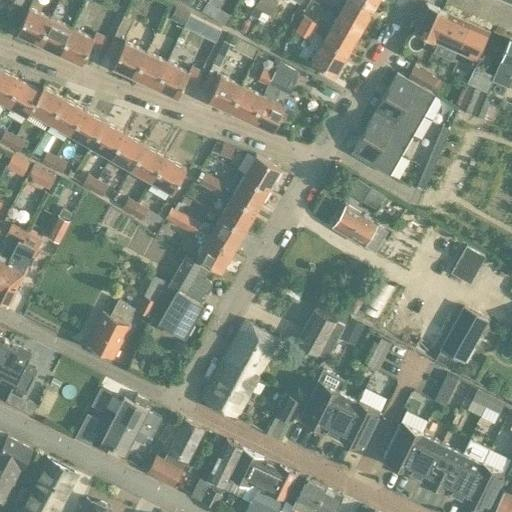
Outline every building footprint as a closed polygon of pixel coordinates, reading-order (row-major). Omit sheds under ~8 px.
[(255,5),(261,9),(266,0),(256,0),(254,5),(255,5)] [(266,0),(261,9),(269,14),(276,0),(266,0)] [(360,28),(373,5),(364,0),(344,0),(336,14),(360,28)] [(425,2),(413,30),(455,50),(475,59),(487,31),(488,31),(468,22),(425,2)] [(16,31),(38,41),(50,16),(29,5),(16,31)] [(170,17),(184,23),(189,12),(175,5),(170,17)] [(255,5),(249,15),(256,19),(261,9),(255,5)] [(189,12),(184,23),(194,28),(199,17),(189,12)] [(305,14),(300,23),(314,31),(319,22),(305,14)] [(347,50),(360,28),(336,14),(323,36),(347,50)] [(59,51),(71,26),(50,16),(38,41),(59,51)] [(314,31),(300,23),(296,30),(310,38),(314,31)] [(71,26),(59,51),(80,61),(90,41),(100,46),(105,37),(94,32),(92,36),(71,26)] [(217,53),(211,63),(218,67),(224,56),(230,45),(233,47),(233,48),(251,57),(256,47),(242,40),(227,33),(226,34),(222,41),(217,53)] [(347,50),(323,36),(310,60),(320,66),(334,73),(347,50)] [(511,62),(511,38),(510,38),(501,58),(511,62)] [(112,65),(133,75),(145,50),(124,40),(121,45),(110,40),(106,48),(117,54),(112,65)] [(154,85),(166,60),(145,50),(133,75),(154,85)] [(166,60),(154,85),(176,96),(186,75),(196,80),(200,71),(190,66),(187,70),(166,60)] [(310,60),(306,67),(316,73),(320,66),(310,60)] [(268,83),(263,94),(274,99),(279,88),(288,92),(297,73),(296,73),(277,64),(273,74),(268,83)] [(414,64),(406,77),(428,90),(436,77),(414,64)] [(0,98),(6,102),(20,78),(0,66),(0,98)] [(262,69),(258,78),(268,83),(273,74),(262,69)] [(406,77),(396,71),(384,92),(423,114),(435,94),(428,90),(406,77)] [(207,99),(229,109),(241,84),(219,74),(217,79),(206,74),(202,83),(212,87),(207,99)] [(27,114),(30,109),(41,90),(40,90),(20,78),(6,102),(27,114)] [(263,94),(262,94),(241,84),(229,109),(251,119),(263,94)] [(470,112),(480,89),(468,84),(458,107),(470,112)] [(43,85),(40,90),(41,90),(30,109),(51,121),(64,97),(43,85)] [(492,94),(480,89),(470,112),(482,117),(492,94)] [(423,114),(384,92),(373,111),(412,134),(423,114)] [(263,94),(251,119),(273,129),(284,103),(274,99),(263,94)] [(446,119),(454,104),(440,96),(436,104),(432,102),(427,109),(446,119)] [(71,133),(84,109),(64,97),(51,121),(71,133)] [(91,144),(104,120),(84,109),(71,133),(91,144)] [(412,134),(373,111),(362,131),(401,154),(412,134)] [(111,156),(124,132),(104,120),(91,144),(111,156)] [(435,140),(442,143),(449,129),(441,125),(435,140)] [(0,136),(0,139),(9,144),(14,134),(4,128),(0,136)] [(401,154),(362,131),(350,152),(389,174),(401,154)] [(131,168),(144,144),(124,132),(111,156),(131,168)] [(14,134),(9,144),(19,150),(25,139),(14,134)] [(442,143),(435,140),(429,155),(436,158),(442,143)] [(230,155),(233,145),(222,142),(219,152),(230,155)] [(151,179),(164,155),(144,144),(131,168),(151,179)] [(41,161),(51,166),(57,155),(47,150),(41,161)] [(243,174),(267,188),(279,166),(255,152),(243,174)] [(28,161),(12,153),(6,165),(22,173),(28,161)] [(57,155),(51,166),(61,171),(66,161),(57,155)] [(164,155),(151,179),(171,191),(185,167),(164,155)] [(436,158),(429,155),(422,170),(430,173),(436,158)] [(54,175),(33,164),(26,175),(48,187),(54,175)] [(424,188),(430,173),(422,170),(416,185),(424,188)] [(204,172),(199,181),(209,186),(214,177),(204,172)] [(91,189),(98,178),(88,173),(81,183),(91,189)] [(243,174),(231,194),(256,208),(267,188),(243,174)] [(214,177),(209,186),(219,192),(224,183),(214,177)] [(107,184),(98,178),(91,189),(101,195),(107,184)] [(370,187),(362,200),(376,208),(383,195),(370,187)] [(231,194),(220,214),(244,228),(256,208),(231,194)] [(122,206),(132,212),(138,202),(128,196),(122,206)] [(185,205),(178,200),(173,208),(170,207),(168,211),(178,217),(181,213),(185,205)] [(138,202),(132,212),(141,218),(147,207),(138,202)] [(345,204),(332,225),(363,244),(363,243),(369,233),(377,237),(383,228),(345,204)] [(57,239),(70,212),(63,207),(49,235),(57,239)] [(168,211),(165,216),(176,222),(178,217),(168,211)] [(181,213),(178,217),(176,222),(185,227),(191,218),(181,213)] [(191,218),(185,227),(195,233),(198,228),(232,248),(244,228),(220,214),(212,228),(201,222),(200,224),(191,218)] [(21,238),(26,230),(12,223),(3,240),(5,241),(0,251),(0,272),(18,236),(21,238)] [(220,269),(232,248),(198,228),(195,233),(194,235),(204,241),(196,255),(220,269)] [(117,234),(108,229),(103,238),(112,243),(117,234)] [(42,238),(26,230),(21,238),(18,236),(0,272),(0,297),(9,302),(27,266),(22,263),(31,245),(37,247),(42,238)] [(485,255),(466,244),(451,271),(470,282),(485,255)] [(198,300),(203,291),(205,291),(207,290),(208,289),(209,288),(210,287),(210,286),(211,284),(211,283),(211,282),(210,281),(210,280),(209,278),(208,277),(207,276),(205,276),(209,269),(184,255),(158,300),(167,305),(158,320),(183,334),(201,302),(198,300)] [(154,274),(144,293),(137,307),(147,313),(155,299),(158,300),(168,281),(154,274)] [(378,318),(395,285),(377,275),(360,308),(378,318)] [(282,289),(297,297),(302,289),(287,280),(282,289)] [(325,357),(349,311),(320,296),(296,342),(325,357)] [(125,321),(133,306),(118,298),(110,313),(103,309),(87,341),(113,354),(129,323),(125,321)] [(463,360),(485,318),(463,305),(434,357),(451,366),(457,357),(463,360)] [(350,316),(343,329),(357,336),(363,323),(350,316)] [(245,319),(224,357),(258,375),(279,337),(245,319)] [(0,362),(12,340),(0,334),(0,362)] [(374,350),(384,355),(391,342),(380,336),(374,350)] [(32,350),(12,340),(0,362),(0,377),(13,384),(10,390),(22,396),(33,374),(23,369),(32,350)] [(377,368),(384,355),(374,350),(367,363),(377,368)] [(258,375),(224,357),(202,398),(235,417),(258,375)] [(481,365),(468,357),(461,370),(474,378),(481,365)] [(317,378),(298,416),(321,427),(321,426),(339,390),(339,389),(338,389),(343,378),(323,368),(317,378)] [(169,378),(164,369),(156,373),(162,382),(169,378)] [(447,372),(441,385),(451,390),(458,377),(447,372)] [(53,377),(50,384),(58,388),(61,382),(53,377)] [(445,404),(451,390),(441,385),(434,399),(445,404)] [(100,387),(96,395),(106,401),(111,392),(100,387)] [(340,435),(339,436),(361,447),(367,436),(379,413),(379,412),(380,410),(386,398),(364,387),(359,399),(358,399),(340,435)] [(486,405),(491,395),(477,388),(472,398),(486,405)] [(339,390),(321,426),(340,435),(358,399),(339,390)] [(112,416),(145,433),(150,435),(160,415),(145,408),(146,407),(144,405),(147,399),(136,393),(132,400),(123,395),(112,416)] [(288,393),(277,413),(291,420),(302,400),(288,393)] [(504,401),(491,395),(486,405),(499,411),(504,401)] [(37,404),(26,398),(21,408),(31,414),(37,404)] [(388,446),(382,457),(404,468),(422,431),(423,431),(428,420),(406,409),(401,420),(399,423),(388,446)] [(79,426),(74,436),(88,444),(94,433),(90,431),(96,417),(85,412),(79,426)] [(141,441),(145,433),(112,416),(101,437),(111,442),(107,450),(118,455),(122,448),(124,449),(131,436),(141,441)] [(187,458),(203,425),(185,416),(165,457),(157,453),(148,470),(174,483),(183,467),(182,467),(187,458)] [(422,431),(404,468),(423,477),(441,441),(422,431)] [(23,467),(33,447),(8,433),(0,448),(0,497),(3,499),(14,478),(15,478),(22,466),(23,467)] [(226,438),(206,479),(213,483),(210,489),(219,493),(224,483),(225,481),(242,446),(226,438)] [(463,452),(445,488),(453,492),(463,496),(464,497),(482,461),(481,461),(487,449),(470,440),(464,452),(463,452)] [(423,477),(423,478),(445,488),(463,452),(441,441),(423,477)] [(242,446),(225,481),(229,483),(232,478),(248,486),(251,480),(258,484),(270,460),(242,446)] [(464,497),(464,498),(486,509),(504,471),(510,459),(489,449),(483,461),(482,460),(482,461),(464,497)] [(55,511),(78,471),(48,455),(17,511),(18,511),(55,511)] [(274,511),(275,511),(283,497),(284,497),(296,473),(270,460),(258,484),(243,511),(274,511)] [(299,507),(296,511),(311,511),(324,486),(306,477),(293,504),(299,507)] [(332,511),(341,495),(324,486),(311,511),(332,511)] [(214,504),(219,493),(210,489),(205,500),(214,504)] [(511,511),(511,494),(503,490),(490,511),(511,511)] [(87,497),(79,511),(108,511),(111,508),(87,497)]
